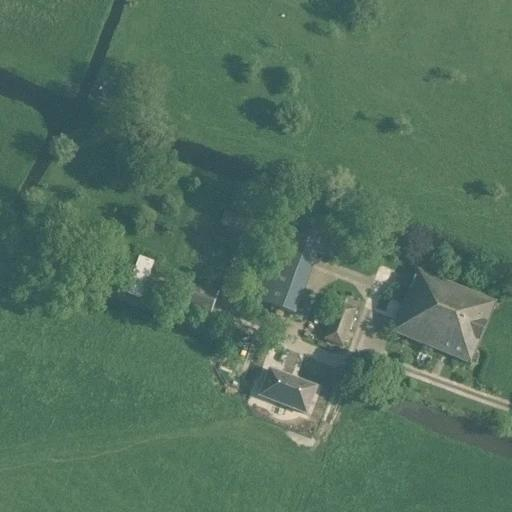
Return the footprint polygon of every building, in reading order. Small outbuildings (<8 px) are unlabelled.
[(225,213),(259,226),(265,213),(230,199),(225,213)] [(258,302),(296,315),(319,256),(334,261),(344,231),(290,212),(258,302)] [(267,225),(261,239),(273,243),(278,229),(267,225)] [(418,272),(393,335),(472,367),(498,305),(418,272)] [(213,315),(221,294),(182,280),(174,301),(213,315)] [(340,302),(325,342),(345,350),(359,309),(340,302)] [(318,389),(271,371),(261,397),(308,415),(318,389)]
